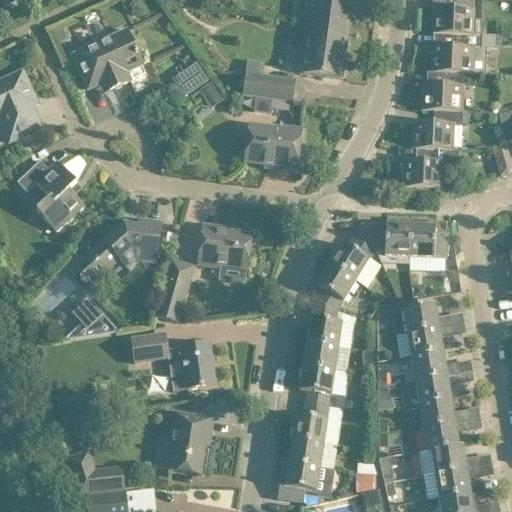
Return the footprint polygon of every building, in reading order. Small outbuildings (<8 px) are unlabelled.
[(312,0),(309,23),(349,29),(352,0),(312,0)] [(432,36),(453,37),(473,38),(473,37),(482,38),(486,38),(487,24),(482,24),(483,12),(483,0),(454,0),(454,10),(433,10),(432,36)] [(349,29),(309,23),(302,76),(342,81),(349,29)] [(63,32),(54,36),(59,47),(68,42),(63,32)] [(85,51),(72,57),(88,92),(101,86),(110,82),(114,91),(129,84),(131,83),(126,74),(142,67),(126,32),(109,40),(95,47),(97,53),(88,57),(85,51)] [(431,75),(443,75),(472,77),(472,76),(486,77),(487,52),(496,53),(496,39),(486,38),(482,38),(473,37),(473,38),(453,37),(452,49),(432,48),(431,75)] [(178,86),(186,98),(210,82),(199,65),(190,71),(193,76),(178,86)] [(0,83),(0,125),(9,145),(42,130),(32,108),(37,106),(23,73),(0,83)] [(421,113),(434,114),(463,115),(463,114),(462,114),(463,90),(472,90),(472,77),(443,75),(443,87),(422,86),(421,113)] [(240,98),(255,99),(272,102),(290,104),(292,104),(295,82),(243,76),(240,98)] [(212,88),(199,97),(210,112),(222,104),(212,88)] [(289,113),(290,104),(272,102),(271,111),(289,113)] [(511,116),(511,113),(498,116),(504,137),(506,145),(511,143),(511,116)] [(412,151),(424,152),(458,153),(458,152),(452,152),(453,127),(462,127),(463,115),(434,114),(433,125),(413,125),(412,151)] [(273,167),(273,171),(296,174),(301,134),(249,128),(245,164),(273,167)] [(403,175),(402,190),(443,191),(444,166),(458,167),(458,153),(424,152),(424,164),(397,163),(397,175),(403,175)] [(495,156),(501,180),(507,178),(511,171),(511,167),(508,153),(495,156)] [(69,193),(77,186),(57,165),(49,173),(40,163),(17,185),(27,195),(36,186),(50,201),(37,214),(56,234),(84,208),(69,193)] [(127,228),(123,224),(87,257),(75,268),(81,276),(80,278),(80,279),(81,282),(84,284),(87,284),(89,282),(92,286),(104,275),(119,261),(127,269),(135,262),(156,265),(161,226),(139,223),(138,230),(127,228)] [(394,228),(361,227),(375,253),(385,253),(385,260),(409,260),(411,224),(395,223),(394,228)] [(427,224),(411,224),(409,260),(446,262),(447,236),(435,236),(435,230),(426,229),(427,224)] [(342,246),(329,267),(356,284),(375,253),(361,227),(348,249),(342,246)] [(251,237),(228,234),(228,231),(203,228),(198,267),(212,269),(212,266),(247,271),(251,237)] [(321,291),(313,304),(337,314),(356,284),(329,267),(316,288),(321,291)] [(156,318),(179,325),(189,292),(166,285),(156,318)] [(424,289),(411,289),(413,302),(424,301),(424,289)] [(83,324),(65,341),(67,343),(118,335),(119,334),(102,315),(100,317),(88,304),(75,316),(83,324)] [(313,304),(307,345),(338,350),(342,325),(336,324),(337,314),(313,304)] [(403,311),(407,335),(439,330),(435,306),(403,311)] [(377,324),(377,339),(386,339),(386,324),(377,324)] [(407,335),(411,359),(443,354),(439,330),(407,335)] [(130,342),(134,365),(169,361),(166,337),(130,342)] [(386,339),(377,339),(377,353),(386,353),(386,339)] [(307,345),(303,369),(335,374),(338,350),(307,345)] [(215,388),(209,346),(181,351),(187,392),(215,388)] [(362,354),(363,368),(371,368),(371,353),(362,354)] [(411,359),(415,383),(446,378),(443,354),(411,359)] [(331,398),(335,374),(303,369),(300,393),(306,394),(304,406),(337,412),(343,413),(345,400),(331,398)] [(377,373),(378,387),(387,387),(386,373),(377,373)] [(415,383),(419,407),(450,401),(446,378),(415,383)] [(387,387),(378,387),(378,413),(394,411),(392,402),(387,402),(387,387)] [(419,407),(423,430),(454,425),(450,401),(419,407)] [(296,417),(292,442),(324,447),(328,418),(335,419),(337,412),(304,406),(302,418),(296,417)] [(82,416),(56,420),(57,428),(83,424),(82,416)] [(174,442),(169,472),(201,477),(206,449),(203,449),(208,422),(208,421),(175,416),(171,441),(174,442)] [(378,421),(379,436),(387,436),(387,421),(378,421)] [(418,454),(418,456),(458,449),(458,448),(454,425),(423,430),(427,453),(418,454)] [(387,436),(379,436),(379,451),(388,451),(387,436)] [(292,442),(289,466),(320,470),(324,447),(292,442)] [(422,479),(435,477),(466,472),(462,448),(458,448),(458,449),(418,456),(422,479)] [(66,460),(80,497),(125,494),(123,469),(95,471),(88,452),(66,460)] [(373,468),(373,453),(364,453),(364,468),(373,468)] [(393,484),(390,470),(397,468),(395,458),(379,462),(384,486),(393,484)] [(320,470),(289,466),(283,465),(280,480),(286,481),(285,489),(279,488),(277,501),(302,505),(304,493),(316,495),(320,470)] [(435,477),(439,501),(470,495),(466,472),(435,477)] [(372,478),(356,478),(356,494),(372,494),(372,478)] [(393,484),(384,486),(387,501),(396,499),(393,484)] [(87,511),(127,511),(125,495),(86,499),(87,511)] [(439,501),(440,511),(472,511),(470,495),(439,501)]
